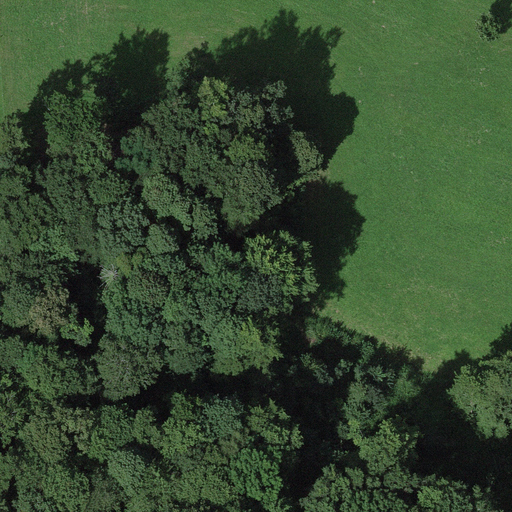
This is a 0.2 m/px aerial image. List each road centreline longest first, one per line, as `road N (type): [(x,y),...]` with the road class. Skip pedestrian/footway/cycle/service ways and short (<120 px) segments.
road 1 (track): [(0,369),(229,511)]
road 2 (track): [(14,378),(19,424),(49,511)]
